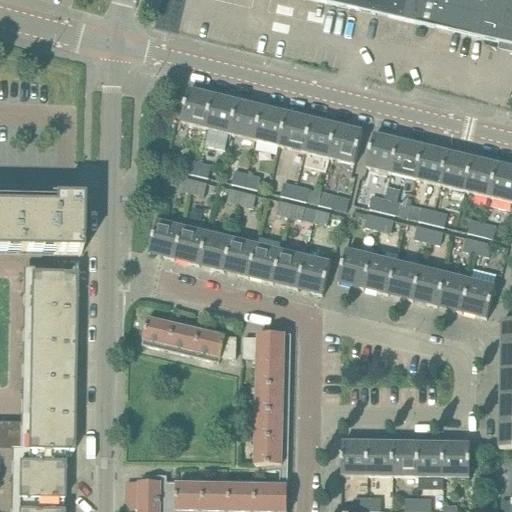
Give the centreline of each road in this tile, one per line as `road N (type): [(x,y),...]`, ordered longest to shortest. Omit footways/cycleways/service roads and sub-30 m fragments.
road 1 (residential): [(106,511),(112,43)]
road 2 (unclassified): [(511,139),(112,43)]
road 3 (residential): [(311,415),(448,419),(462,410),(471,386),(471,361),(444,347),(316,320)]
road 4 (residential): [(316,320),(170,288)]
